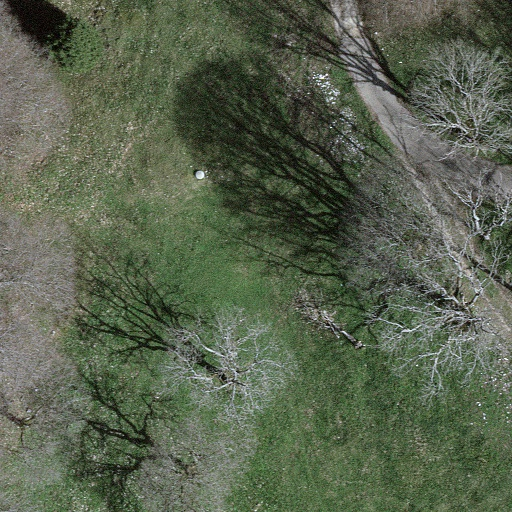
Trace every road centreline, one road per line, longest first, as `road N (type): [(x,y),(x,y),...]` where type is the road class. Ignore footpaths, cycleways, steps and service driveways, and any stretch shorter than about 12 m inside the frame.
road 1 (track): [(354,0),(357,33),(401,104),(494,159),(511,160)]
road 2 (track): [(401,104),(431,179),(511,313)]
